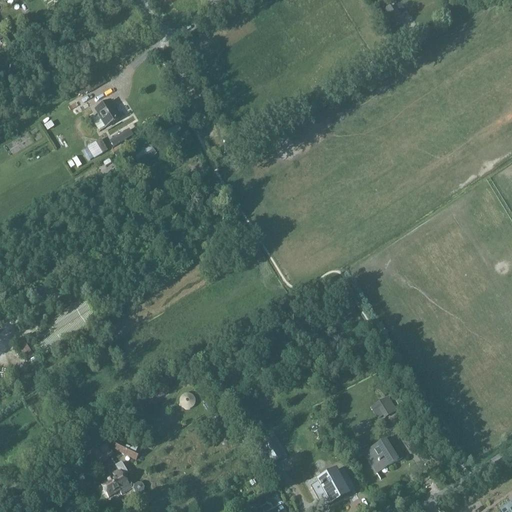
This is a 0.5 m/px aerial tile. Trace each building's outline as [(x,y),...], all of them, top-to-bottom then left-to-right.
[(386,9),(393,20),(397,17),(390,7),(386,9)] [(452,22),(466,13),(461,7),(449,14),(448,15),(452,22)] [(103,78),(84,90),(85,91),(87,95),(106,83),(103,79),(103,78)] [(97,117),(105,129),(121,119),(114,108),(110,101),(94,112),(97,117)] [(98,133),(105,129),(97,117),(91,121),(95,128),(97,129),(98,133)] [(50,123),(43,127),(46,132),(53,127),(50,123)] [(164,134),(163,134),(167,140),(168,140),(169,139),(170,138),(181,132),(177,126),(167,132),(166,133),(164,134)] [(110,142),(114,149),(132,137),(128,131),(110,142)] [(87,149),(83,151),(89,162),(93,159),(93,160),(107,152),(100,140),(98,142),(95,144),(87,148),(86,149),(87,149)] [(132,154),(137,162),(153,151),(154,150),(149,143),(132,154)] [(120,152),(115,155),(115,156),(118,160),(124,156),(121,152),(121,151),(120,152)] [(153,151),(137,162),(140,166),(156,155),(153,151)] [(54,334),(34,347),(41,358),(98,322),(84,300),(60,315),(47,323),(54,334)] [(40,358),(34,348),(30,351),(22,339),(15,343),(27,362),(29,360),(32,364),(40,358)] [(164,384),(143,398),(149,407),(170,392),(164,384)] [(179,401),(179,402),(179,404),(180,406),(180,407),(182,408),(183,409),(184,410),(186,410),(187,411),(189,410),(190,410),(192,409),(193,408),(194,407),(195,406),(195,404),(195,402),(195,401),(195,400),(194,398),(193,396),(191,395),(189,395),(187,394),(185,394),(183,395),(183,396),(182,397),(181,398),(180,399),(179,401)] [(388,397),(371,408),(378,419),(382,417),(383,416),(385,418),(389,416),(393,413),(389,407),(393,405),(388,397)] [(210,402),(204,406),(208,413),(214,409),(210,402)] [(116,414),(105,421),(108,426),(119,418),(116,414)] [(103,420),(99,423),(104,431),(108,429),(103,420)] [(121,420),(110,428),(116,438),(128,430),(121,420)] [(363,454),(374,471),(376,474),(389,467),(402,458),(389,438),(363,454)] [(270,439),(261,444),(273,465),(278,462),(282,459),(270,439)] [(106,444),(99,448),(106,460),(113,455),(106,444)] [(114,451),(136,462),(142,451),(127,444),(126,448),(118,444),(114,451)] [(99,464),(106,460),(99,448),(92,453),(99,464)] [(113,477),(100,486),(109,499),(120,492),(122,495),(130,489),(133,490),(134,486),(132,485),(131,484),(128,485),(124,478),(128,475),(121,463),(114,468),(117,472),(112,475),(113,477)] [(330,505),(348,496),(345,490),(352,487),(343,470),(336,474),(336,473),(318,483),(318,484),(312,487),(317,498),(324,494),(330,505)] [(143,492),(144,488),(142,485),(138,484),(134,486),(133,490),(136,494),(140,495),(143,492)] [(355,492),(352,487),(345,490),(348,496),(355,492)] [(324,494),(317,498),(323,509),(330,505),(324,494)] [(511,511),(511,501),(499,510),(500,511),(511,511)]
